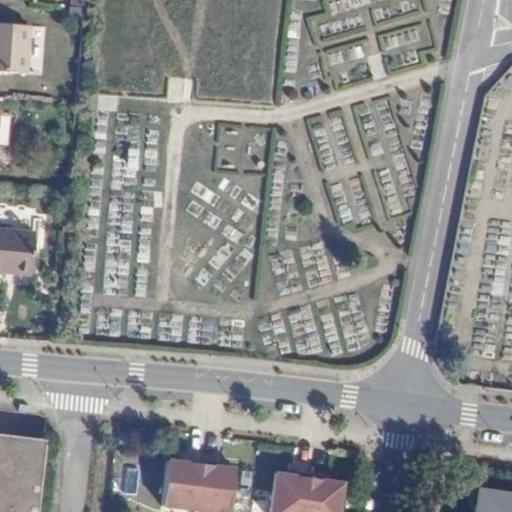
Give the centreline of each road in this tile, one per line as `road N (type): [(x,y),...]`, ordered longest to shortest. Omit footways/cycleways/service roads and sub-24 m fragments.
road 1 (tertiary): [(0,364),(405,400)]
road 2 (residential): [(405,400),(475,47)]
